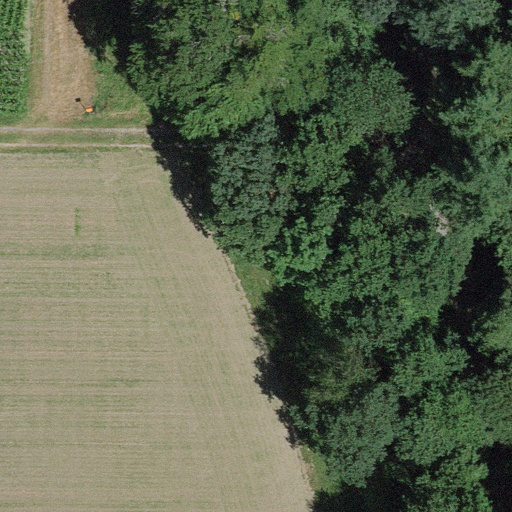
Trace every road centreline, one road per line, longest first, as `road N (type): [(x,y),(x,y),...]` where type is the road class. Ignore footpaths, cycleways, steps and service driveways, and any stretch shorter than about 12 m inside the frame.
road 1 (track): [(435,0),(432,142),(511,473)]
road 2 (track): [(148,149),(432,142)]
road 3 (track): [(148,149),(0,142)]
